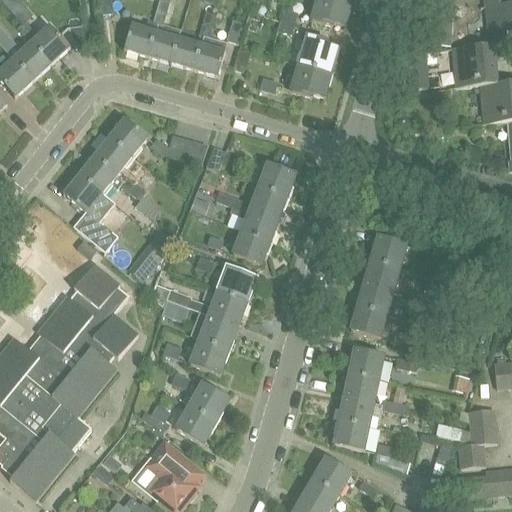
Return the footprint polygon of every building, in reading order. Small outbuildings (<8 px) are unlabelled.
[(95,0),(98,19),(112,17),(110,0),(95,0)] [(343,30),(350,5),(331,0),(316,0),(310,24),(330,30),(331,27),(343,30)] [(511,1),(507,0),(482,0),(484,10),(487,9),(491,49),(493,49),(511,47),(511,1)] [(16,2),(0,4),(0,5),(21,29),(32,20),(16,2)] [(154,14),(164,16),(167,4),(157,2),(154,14)] [(277,33),(291,37),(296,18),(283,13),(277,33)] [(161,29),(164,16),(154,14),(151,26),(145,24),(143,32),(129,28),(122,54),(146,61),(154,36),(156,27),(161,29)] [(204,15),(201,27),(211,30),(214,18),(204,15)] [(226,44),(238,47),(244,27),(232,24),(226,44)] [(18,32),(27,42),(35,35),(26,25),(18,32)] [(156,27),(154,36),(146,61),(171,67),(178,42),(180,34),(164,29),(163,29),(161,29),(156,27)] [(200,48),(194,74),(216,80),(225,47),(208,42),(211,30),(201,27),(198,39),(202,40),(200,48)] [(30,46),(50,67),(67,51),(47,30),(30,46)] [(12,62),(20,55),(0,33),(0,48),(10,60),(12,62)] [(413,35),(408,50),(422,54),(426,39),(413,35)] [(305,39),(297,68),(329,77),(336,52),(325,49),(325,45),(305,39)] [(171,67),(194,74),(200,48),(178,42),(171,67)] [(32,84),(50,67),(30,46),(20,55),(12,62),(32,84)] [(458,91),(482,89),(496,87),(493,49),(491,49),(454,52),(458,91)] [(231,72),(242,76),(248,56),(237,52),(231,72)] [(0,85),(14,101),(32,84),(12,62),(0,73),(0,85)] [(322,102),(329,77),(297,68),(289,96),(309,101),(310,98),(322,102)] [(258,93),(272,97),(275,87),(261,83),(258,93)] [(486,128),(510,125),(511,125),(511,85),(496,87),(482,89),(486,128)] [(400,120),(398,125),(401,130),(407,130),(409,125),(407,120),(400,120)] [(108,142),(130,161),(146,141),(123,123),(108,142)] [(482,168),(511,175),(511,125),(510,125),(511,145),(511,164),(507,165),(508,174),(482,167),(482,168)] [(401,136),(395,139),(398,146),(404,143),(403,141),(401,136)] [(168,151),(165,150),(161,158),(177,163),(184,142),(171,139),(168,151)] [(108,142),(93,161),(116,179),(117,177),(130,161),(108,142)] [(149,150),(161,158),(165,150),(155,142),(149,150)] [(184,142),(177,163),(189,166),(196,146),(184,142)] [(205,148),(196,146),(189,166),(200,169),(205,148)] [(205,170),(216,174),(223,154),(212,150),(205,170)] [(479,165),(480,163),(482,154),(466,150),(463,161),(479,165)] [(117,177),(116,179),(93,161),(78,179),(101,197),(109,187),(116,192),(119,188),(130,197),(137,188),(126,180),(124,183),(117,177)] [(257,190),(285,201),(294,178),(266,168),(257,190)] [(111,205),(101,197),(78,179),(62,199),(85,217),(74,231),(106,256),(118,241),(100,226),(115,208),(111,205)] [(137,188),(130,197),(138,204),(145,195),(137,188)] [(276,223),(285,201),(257,190),(248,213),(276,223)] [(215,205),(227,210),(230,201),(219,196),(215,205)] [(195,201),(190,214),(206,219),(210,207),(195,201)] [(230,201),(227,210),(239,214),(241,210),(242,205),(230,201)] [(240,235),(268,246),(276,223),(248,213),(241,210),(239,214),(237,219),(245,222),(240,235)] [(259,269),(268,246),(240,235),(231,258),(259,269)] [(219,253),(222,244),(211,240),(207,248),(219,253)] [(141,259),(154,270),(169,252),(156,241),(141,259)] [(377,241),(370,264),(398,272),(405,248),(377,241)] [(85,243),(77,252),(90,263),(97,254),(85,243)] [(433,257),(420,253),(418,262),(430,265),(433,257)] [(197,271),(211,276),(214,266),(201,261),(197,271)] [(392,295),(398,272),(370,264),(364,287),(392,295)] [(38,338),(41,339),(33,349),(37,352),(33,357),(15,342),(0,361),(0,436),(6,442),(0,449),(0,467),(3,470),(2,472),(13,481),(10,485),(36,506),(75,457),(73,455),(92,432),(78,421),(117,373),(109,366),(114,360),(119,363),(139,338),(114,318),(129,300),(118,291),(120,288),(95,268),(74,293),(77,295),(71,302),(69,301),(38,338)] [(225,270),(216,295),(245,306),(254,281),(225,270)] [(357,311),(385,319),(392,295),(364,287),(357,311)] [(413,306),(415,298),(403,294),(401,302),(413,306)] [(236,330),(245,306),(216,295),(210,310),(207,319),(236,330)] [(428,301),(415,298),(413,306),(425,309),(428,301)] [(165,312),(162,319),(171,322),(176,308),(168,304),(165,311),(165,312)] [(385,319),(357,311),(351,334),(378,342),(385,319)] [(226,354),(236,330),(207,319),(197,343),(226,354)] [(408,341),(395,337),(393,346),(406,350),(408,341)] [(217,379),(226,354),(197,343),(188,368),(217,379)] [(168,348),(164,358),(178,363),(181,353),(168,348)] [(348,375),(377,382),(382,359),(352,353),(348,375)] [(419,366),(397,362),(395,371),(417,375),(419,366)] [(507,392),(505,367),(493,368),(495,393),(507,392)] [(372,406),(377,382),(348,375),(342,400),(372,406)] [(176,377),(172,388),(186,393),(189,382),(176,377)] [(454,379),(450,393),(465,397),(468,383),(454,379)] [(190,410),(217,426),(230,403),(203,388),(190,410)] [(342,400),(338,423),(367,430),(372,406),(342,400)] [(393,416),(395,407),(384,404),(382,413),(393,416)] [(409,410),(395,407),(393,416),(407,419),(409,410)] [(148,426),(158,432),(164,436),(169,428),(165,426),(170,417),(158,410),(152,419),(146,415),(142,422),(148,426)] [(217,426),(190,410),(177,433),(204,448),(217,426)] [(459,425),(469,427),(468,416),(461,414),(459,425)] [(469,427),(479,425),(494,424),(493,414),(468,416),(469,427)] [(362,453),(367,430),(338,423),(333,447),(362,453)] [(494,424),(479,425),(469,427),(470,438),(495,435),(494,424)] [(460,445),(462,433),(439,428),(436,439),(460,445)] [(470,438),(471,449),(471,450),(482,449),(496,447),(495,435),(470,438)] [(163,448),(150,464),(145,471),(158,482),(146,496),(166,511),(179,511),(197,490),(195,488),(201,479),(163,448)] [(379,448),(374,469),(406,481),(410,466),(392,462),(393,451),(379,448)] [(458,450),(459,461),(483,458),(482,449),(471,450),(471,449),(458,450)] [(441,450),(428,490),(443,495),(455,454),(441,450)] [(483,458),(459,461),(460,473),(484,471),(483,458)] [(110,459),(104,467),(116,477),(122,468),(110,459)] [(350,477),(325,462),(313,483),(338,497),(350,477)] [(114,481),(99,470),(93,478),(107,489),(114,481)] [(499,499),(510,498),(507,474),(496,475),(499,499)] [(499,499),(496,475),(485,476),(486,480),(488,500),(499,499)] [(371,498),(374,493),(394,503),(399,493),(368,478),(360,492),(371,498)] [(486,480),(475,481),(477,501),(488,500),(486,480)] [(464,482),(466,503),(477,501),(475,481),(464,482)] [(466,503),(464,482),(453,483),(455,504),(466,503)] [(315,511),(328,511),(338,497),(313,483),(301,503),(315,511)] [(140,511),(142,511),(130,501),(122,511),(116,505),(110,511),(140,511)] [(315,511),(301,503),(295,511),(315,511)]
